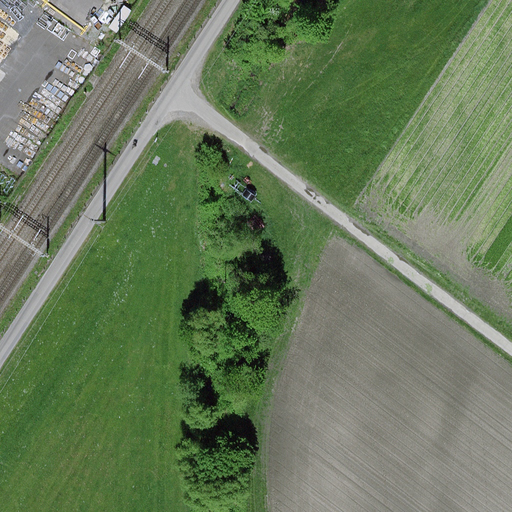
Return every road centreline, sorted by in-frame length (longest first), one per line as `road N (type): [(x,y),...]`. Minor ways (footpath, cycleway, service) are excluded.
road 1 (track): [(235,0),(0,360)]
road 2 (track): [(172,96),(511,352)]
